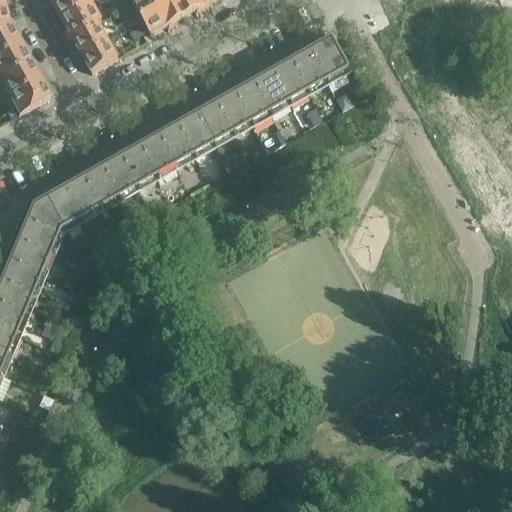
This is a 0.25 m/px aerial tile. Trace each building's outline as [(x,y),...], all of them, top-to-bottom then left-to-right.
[(90,0),(53,0),(51,4),(62,23),(92,6),(90,0)] [(128,10),(122,0),(114,5),(119,15),(128,10)] [(170,34),(150,0),(147,0),(132,9),(150,40),(160,35),(162,38),(170,34)] [(185,20),(173,0),(150,0),(170,34),(178,29),(176,26),(185,20)] [(205,14),(197,0),(173,0),(185,20),(195,15),(197,19),(205,14)] [(221,0),(220,0),(197,0),(205,14),(213,10),(211,6),(221,0)] [(103,25),(92,6),(62,23),(68,33),(64,35),(68,43),(98,26),(99,27),(103,25)] [(133,20),(128,10),(119,15),(125,25),(133,20)] [(0,35),(10,30),(8,25),(5,11),(0,11),(0,35)] [(109,45),(99,27),(98,26),(68,43),(71,48),(75,46),(83,60),(109,45)] [(128,34),(125,28),(116,33),(119,39),(128,34)] [(0,59),(24,46),(20,38),(16,40),(10,30),(0,35),(0,59)] [(144,38),(140,31),(131,36),(135,43),(144,38)] [(131,40),(128,34),(119,39),(122,45),(131,40)] [(0,374),(48,260),(58,235),(346,74),(326,38),(26,207),(0,268),(0,374)] [(119,63),(109,45),(83,60),(93,77),(119,63)] [(0,82),(30,66),(25,56),(29,54),(24,46),(0,59),(0,82)] [(0,85),(9,101),(44,81),(39,73),(35,75),(30,66),(0,82),(0,85)] [(50,101),(45,91),(48,89),(44,81),(9,101),(19,119),(50,101)] [(511,137),(405,197),(490,348),(511,335),(511,137)]
